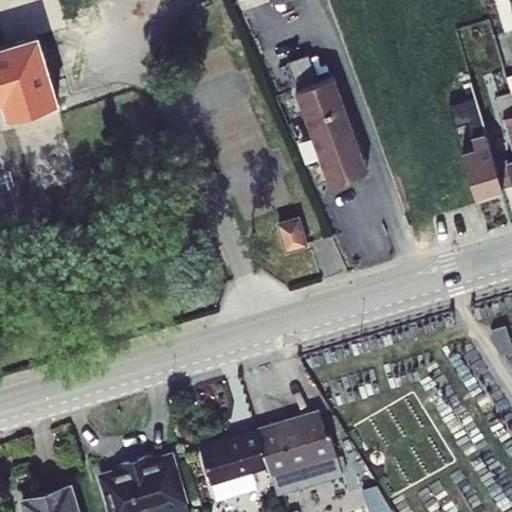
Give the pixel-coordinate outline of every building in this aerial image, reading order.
[(0,99),(2,99),(7,115),(58,100),(38,32),(0,43),(0,99)] [(494,36),(483,40),(486,49),(497,46),(494,36)] [(281,62),(268,67),(274,83),(287,78),(281,62)] [(511,95),(505,73),(493,76),(511,144),(511,95)] [(320,155),(330,182),(369,167),(334,74),(295,88),(311,132),(320,155)] [(473,134),(487,130),(471,78),(456,83),(473,134)] [(477,145),(462,149),(477,194),(503,187),(487,130),(473,134),(477,145)] [(320,155),(311,132),(296,137),(305,161),(320,155)] [(299,214),(270,223),(278,254),(307,245),(299,214)] [(493,327),(490,335),(501,352),(511,344),(511,342),(506,323),(493,327)] [(320,408),(257,426),(268,465),(271,474),(338,454),(331,428),(326,429),(320,408)] [(268,465),(257,426),(199,443),(211,482),(268,465)] [(98,471),(109,511),(151,511),(154,511),(190,511),(187,501),(188,501),(173,449),(151,455),(150,451),(118,461),(119,465),(98,471)] [(355,451),(343,459),(353,474),(365,466),(355,451)] [(80,511),(71,481),(20,496),(24,511),(80,511)]
